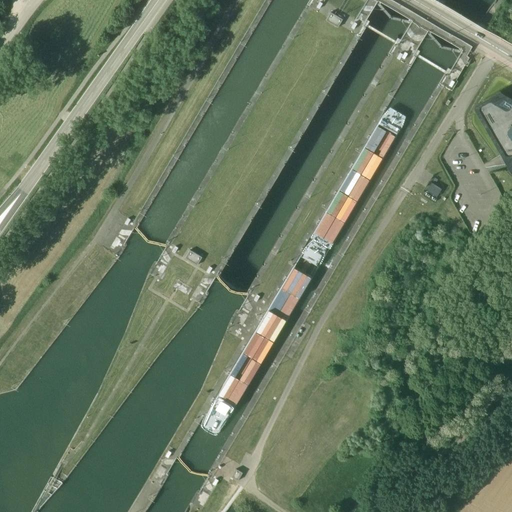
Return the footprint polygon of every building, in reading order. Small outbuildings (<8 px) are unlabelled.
[(326,20),(338,27),(343,19),(331,12),(326,20)] [(498,91),(476,104),(475,104),(475,105),(474,106),(474,107),(474,108),(475,108),(499,151),(503,158),(511,173),(511,97),(501,91),(500,91),(499,91),(498,91)] [(442,189),(432,182),(426,191),(437,197),(442,189)] [(198,265),(202,257),(190,250),(186,258),(198,265)] [(242,473),(240,471),(236,469),(231,477),(235,479),(238,481),(242,473)]
